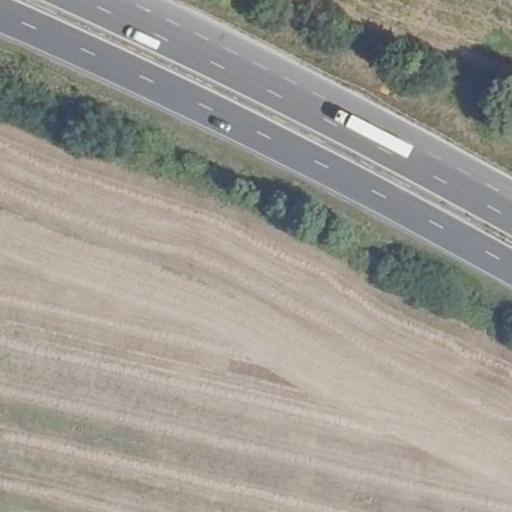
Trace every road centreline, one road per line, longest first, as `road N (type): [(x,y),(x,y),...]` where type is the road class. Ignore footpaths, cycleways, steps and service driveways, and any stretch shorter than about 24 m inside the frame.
road 1 (trunk): [(0,18),(322,169),(511,272)]
road 2 (trunk): [(498,212),(71,0)]
